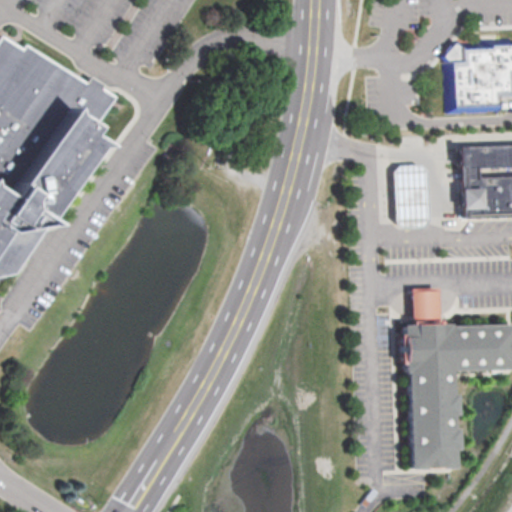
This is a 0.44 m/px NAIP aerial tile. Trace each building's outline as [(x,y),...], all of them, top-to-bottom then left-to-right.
[(6,36),(0,45),(0,276),(20,273),(53,225),(45,220),(94,148),(102,144),(88,134),(113,97),(101,89),(104,85),(91,76),(87,83),(24,41),(21,46),(6,36)] [(511,41),(511,95),(495,95),(496,110),(446,113),(445,62),(438,56),(457,39),(465,44),(511,41)] [(511,165),(472,167),(472,176),(511,174),(511,216),(456,218),(456,208),(454,208),(454,187),(456,187),(455,166),(453,166),(452,145),(511,143),(511,165)] [(414,163),(421,169),(423,219),(417,226),(396,227),(389,221),(387,171),(393,164),(414,163)] [(508,254),(508,243),(480,244),(481,255),(508,254)] [(450,468),(449,449),(454,449),(453,428),(449,428),(448,415),(452,414),(452,392),(447,392),(446,371),(509,369),(507,323),(446,326),(446,322),(435,323),(434,290),(408,291),(409,324),(398,324),(404,469),(450,468)]
